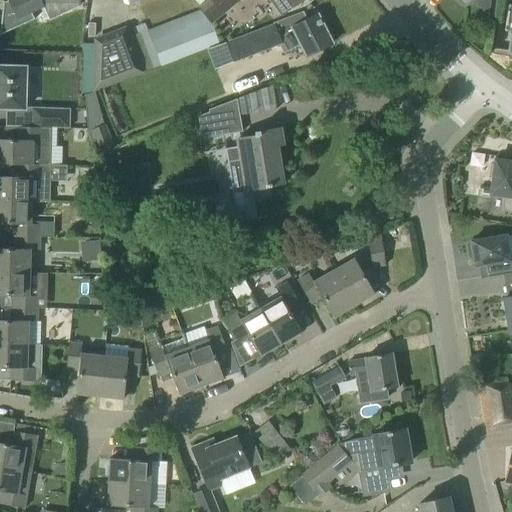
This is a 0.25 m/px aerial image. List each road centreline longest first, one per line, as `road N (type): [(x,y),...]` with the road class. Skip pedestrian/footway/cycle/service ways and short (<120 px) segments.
road 1 (unclassified): [(439,288),(401,299),(227,401),(163,420),(91,418)]
road 2 (unclassified): [(480,511),(439,288)]
road 3 (residential): [(439,288),(422,158),(475,80)]
